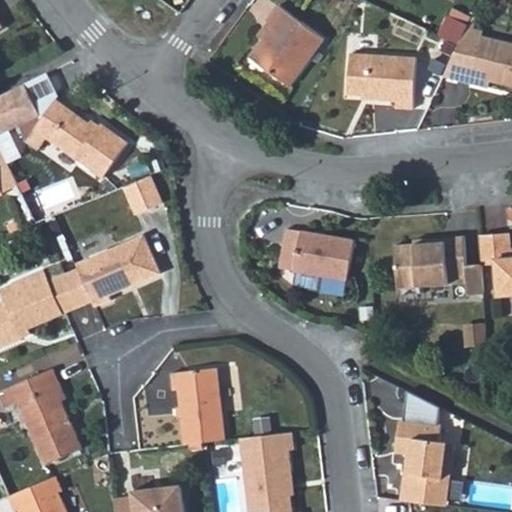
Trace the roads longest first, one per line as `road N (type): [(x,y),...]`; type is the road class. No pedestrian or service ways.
road 1 (residential): [(511,152),(340,171),(264,154),(215,130)]
road 2 (residential): [(248,312),(335,386),(349,511)]
road 3 (residential): [(248,312),(160,329),(118,358),(122,437)]
road 4 (residential): [(215,130),(211,228),(218,262),(248,312)]
road 5 (residential): [(147,89),(64,0)]
